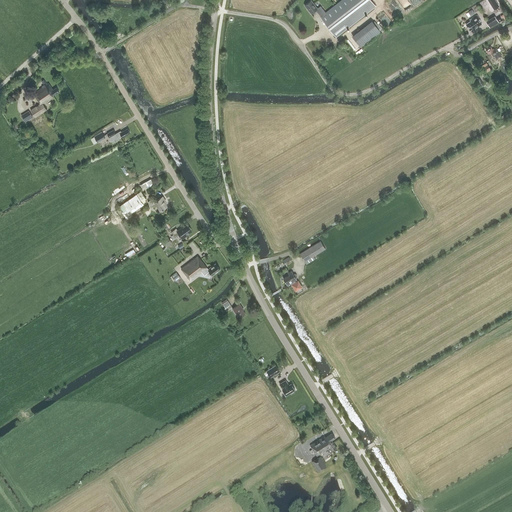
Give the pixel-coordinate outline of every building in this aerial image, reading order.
[(336,37),(376,6),(370,0),(342,0),(326,13),(321,6),(318,8),(311,0),(305,5),(311,14),(316,10),(321,17),(336,37)] [(407,1),(401,6),(406,12),(412,7),(407,1)] [(475,28),(482,24),(477,15),(469,20),(470,21),(465,24),(470,31),(474,28),(475,28)] [(489,26),(498,21),(495,17),(487,22),(489,26)] [(350,34),(359,47),(379,32),(371,20),(350,34)] [(501,57),(497,49),(494,50),(493,49),(492,50),(491,47),(485,50),(488,55),(487,55),(490,60),(495,57),(496,60),(501,57)] [(483,72),(490,69),(488,66),(486,63),(480,67),(482,69),(483,72)] [(484,85),(478,76),(476,73),(472,76),(479,88),(484,85)] [(53,96),(59,92),(56,88),(53,90),(49,83),(33,93),(40,104),(31,110),(35,118),(47,110),(43,104),(54,97),(53,96)] [(33,117),(29,110),(21,115),(25,122),(33,117)] [(122,137),(126,134),(130,132),(128,128),(124,130),(120,132),(119,131),(115,133),(113,129),(107,133),(109,137),(113,142),(119,139),(118,138),(122,136),(122,137)] [(94,144),(105,137),(102,132),(90,139),(94,144)] [(140,185),(142,189),(144,187),(146,189),(153,185),(152,183),(153,183),(151,179),(140,185)] [(132,212),(147,202),(144,198),(145,198),(141,191),(119,205),(124,212),(122,213),(127,220),(134,215),(132,212)] [(160,210),(167,206),(163,200),(165,200),(163,197),(155,201),(153,198),(148,202),(151,207),(156,204),(160,210)] [(171,232),(173,235),(171,236),(174,240),(176,238),(175,237),(179,235),(181,237),(187,233),(187,234),(191,231),(187,225),(182,229),(182,228),(178,231),(176,228),(171,232)] [(172,243),(169,238),(164,241),(167,246),(172,243)] [(300,254),(305,262),(306,264),(315,259),(313,256),(325,249),(321,241),(300,254)] [(134,250),(126,255),(127,257),(128,259),(136,254),(134,250)] [(213,274),(220,269),(216,264),(211,267),(208,269),(198,256),(181,268),(190,281),(201,272),(204,275),(209,272),(211,275),(213,274)] [(294,281),(297,280),(296,278),(297,278),(297,276),(296,274),(295,274),(294,275),(291,271),(288,273),(289,275),(283,279),(287,285),(291,283),(292,285),(293,285),(296,290),(301,287),(298,282),(296,283),(294,281)] [(176,282),(180,278),(176,272),(171,276),(176,282)] [(226,311),(232,307),(227,299),(221,302),(225,308),(224,308),(226,311)] [(239,318),(245,314),(242,309),(239,304),(233,308),(239,318)] [(279,372),(276,365),(267,371),(271,377),(279,372)] [(295,390),(291,384),(289,386),(286,380),(280,384),(283,389),(282,390),(286,396),(290,393),(291,393),(293,392),(295,390)] [(332,450),(336,448),(332,440),(335,438),(332,433),(326,437),(325,436),(310,445),(317,456),(330,448),(332,450)] [(318,472),(326,467),(320,457),(312,462),(318,472)]
